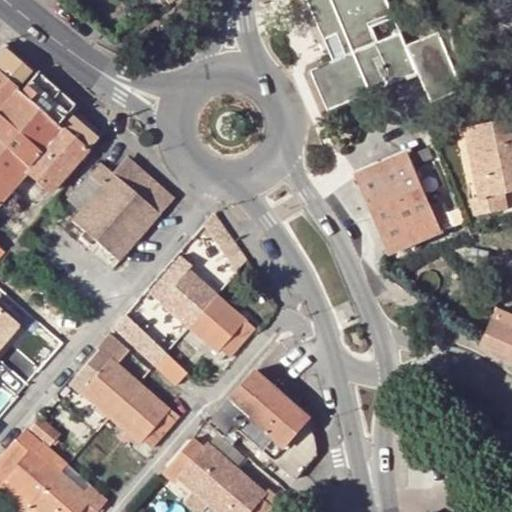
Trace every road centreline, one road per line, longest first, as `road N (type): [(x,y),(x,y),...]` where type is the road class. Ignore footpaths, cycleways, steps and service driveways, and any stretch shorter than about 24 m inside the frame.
road 1 (residential): [(205,178),(190,212),(0,436)]
road 2 (residential): [(116,511),(279,325),(289,318),(327,325)]
road 3 (secondary): [(376,324),(350,262),(283,157)]
road 4 (secondary): [(247,183),(327,325)]
road 5 (secondary): [(390,511),(382,437),(389,376)]
road 6 (secondary): [(96,66),(179,153)]
